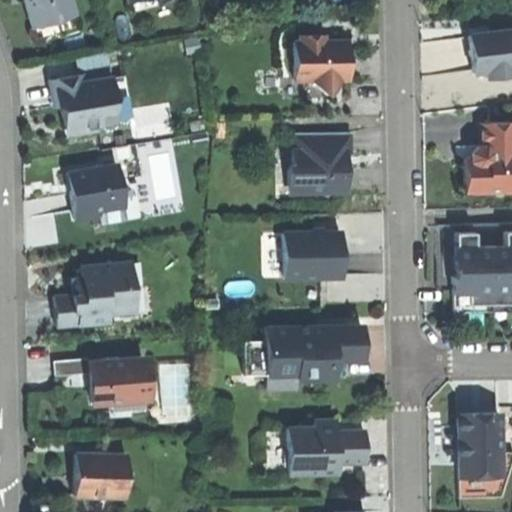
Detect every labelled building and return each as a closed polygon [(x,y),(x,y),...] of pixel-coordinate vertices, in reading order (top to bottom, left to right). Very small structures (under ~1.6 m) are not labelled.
[(69,0),(24,0),(26,3),(30,19),(48,13),(50,21),(73,15),(69,0)] [(33,26),(50,21),(48,13),(30,19),(33,26)] [(77,26),(73,15),(50,21),(33,26),(36,38),(77,26)] [(511,29),(468,35),(470,54),(472,72),(486,71),(486,78),(510,75),(509,67),(511,66),(511,29)] [(293,78),(293,80),(310,79),(326,93),(340,79),(347,78),(346,58),(346,41),(323,41),(323,39),(313,39),(313,35),(299,35),(299,41),(293,41),(293,78)] [(51,94),(53,107),(59,106),(63,127),(72,132),(95,128),(95,124),(115,121),(111,96),(114,96),(111,77),(82,82),(80,74),(49,80),(51,94)] [(124,75),(111,77),(114,96),(111,96),(115,121),(132,118),(124,75)] [(326,98),(326,93),(310,79),(293,80),(293,78),(283,78),(283,98),(326,98)] [(464,191),(511,190),(511,121),(479,122),(479,145),(479,147),(469,157),(463,157),(464,191)] [(349,132),(293,133),(294,149),(292,149),(292,166),(287,169),(287,183),(293,183),(310,192),(345,191),(345,163),(342,163),(342,158),(341,152),(350,152),(349,132)] [(469,151),(469,157),(479,147),(479,145),(475,145),(472,148),(469,151)] [(70,202),(73,220),(98,215),(97,210),(123,205),(119,181),(116,164),(70,172),(73,190),(69,191),(70,202)] [(134,179),(119,181),(123,205),(97,210),(98,215),(100,224),(141,217),(134,179)] [(288,192),(310,192),(293,183),(287,183),(288,192)] [(453,275),(453,310),(470,310),(470,303),(493,302),(511,302),(511,230),(505,230),(505,244),(477,245),(477,231),(456,231),(456,275),(453,275)] [(340,232),(280,233),(281,277),(341,276),(340,254),(340,232)] [(262,277),(281,277),(280,233),(262,233),(262,277)] [(53,297),(56,326),(108,322),(107,314),(127,312),(125,287),(132,287),(130,262),(79,266),(80,277),(74,277),(76,295),(70,295),(53,297)] [(134,311),(132,287),(125,287),(127,312),(134,311)] [(361,325),(263,327),(263,341),(242,341),(243,374),(264,374),(294,373),(294,378),(296,378),(332,377),(332,359),(361,359),(361,342),(361,325)] [(90,386),(91,403),(146,399),(143,357),(88,361),(89,373),(90,386)] [(54,376),(89,373),(88,361),(88,358),(53,361),(54,376)] [(162,361),(163,386),(187,385),(186,360),(162,361)] [(296,388),(296,378),(294,378),(294,373),(264,374),(265,388),(296,388)] [(457,476),(499,475),(497,412),(456,413),(457,443),(457,476)] [(285,427),(286,473),(335,472),(335,462),(364,461),(363,430),(335,431),(331,431),(331,420),(311,420),(311,427),(285,427)] [(73,475),(72,496),(123,497),(124,455),(107,454),(107,456),(93,456),(93,454),(73,454),(73,475)]
